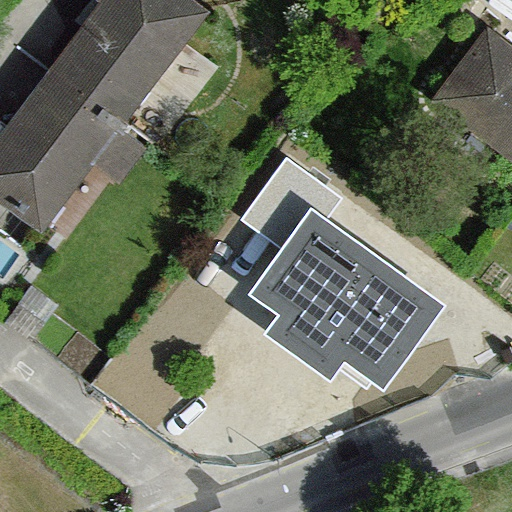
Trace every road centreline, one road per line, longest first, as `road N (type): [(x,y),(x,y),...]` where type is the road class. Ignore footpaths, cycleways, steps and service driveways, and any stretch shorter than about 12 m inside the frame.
road 1 (tertiary): [(245,511),(511,406)]
road 2 (residential): [(194,511),(168,479),(0,350)]
